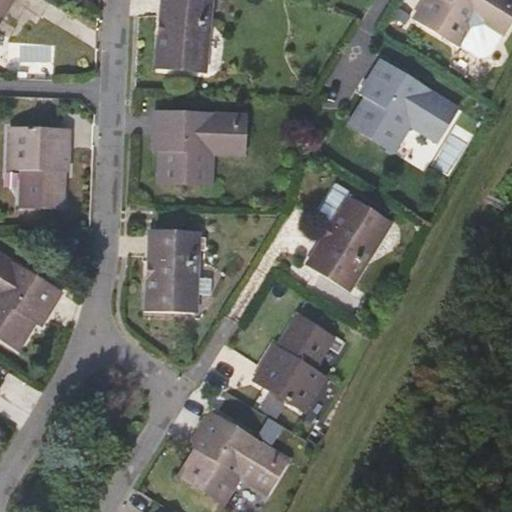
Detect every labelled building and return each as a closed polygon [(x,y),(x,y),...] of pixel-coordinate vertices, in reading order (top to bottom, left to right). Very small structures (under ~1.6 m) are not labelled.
[(0,0),(0,19),(11,0),(0,0)] [(209,0),(162,0),(157,59),(203,63),(209,0)] [(511,3),(511,0),(416,0),(410,11),(454,39),(471,12),(498,28),(511,3)] [(452,103),(375,57),(356,89),(360,92),(345,119),(388,145),(405,119),(432,136),(452,103)] [(244,112),(154,107),(152,145),(159,146),(157,178),(208,180),(210,147),(242,150),(244,112)] [(447,182),(484,121),(462,107),(438,145),(412,129),(400,148),(413,156),(411,160),(447,182)] [(66,123),(9,121),(8,161),(20,162),(19,198),(60,200),(62,163),(66,162),(66,123)] [(350,190),(333,180),(316,208),(333,219),(308,258),(348,284),(389,219),(379,213),(383,207),(357,192),(353,197),(348,194),(350,190)] [(200,227),(153,225),(149,301),(195,304),(200,227)] [(56,289),(0,253),(0,334),(14,343),(30,317),(36,320),(56,289)] [(330,333),(296,312),(277,343),(272,342),(252,375),(301,405),(322,373),(311,364),(330,333)] [(285,456),(209,410),(189,443),(193,445),(177,471),(221,498),(238,472),(265,488),(285,456)]
